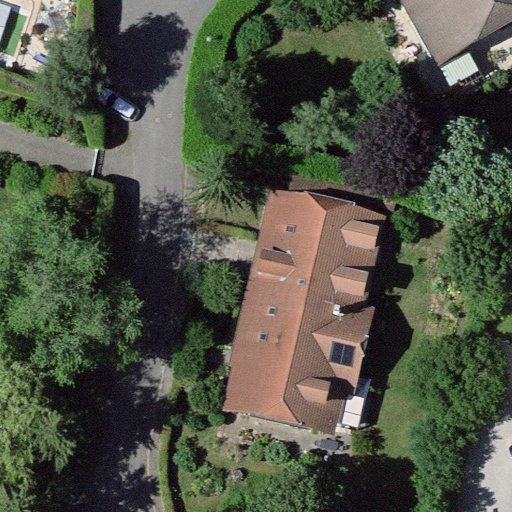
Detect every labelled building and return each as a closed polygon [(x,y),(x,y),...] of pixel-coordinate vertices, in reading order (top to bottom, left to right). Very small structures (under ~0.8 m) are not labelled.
[(511,0),(409,0),(419,18),(440,7),(460,46),(511,18),(511,0)] [(419,18),(412,22),(436,71),(464,54),(460,46),(440,7),(419,18)] [(370,198),(296,182),(290,211),(364,227),(370,198)] [(290,211),(274,208),(242,353),(258,357),(247,413),(316,428),(317,423),(356,434),(369,385),(352,380),(363,331),(354,329),(378,230),(364,227),(290,211)] [(247,413),(258,357),(242,353),(229,409),(247,413)]
